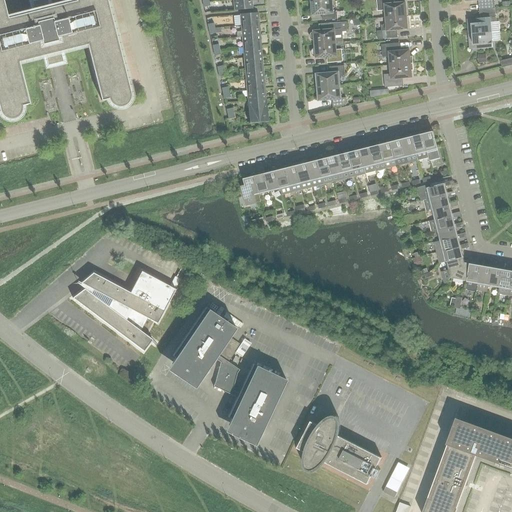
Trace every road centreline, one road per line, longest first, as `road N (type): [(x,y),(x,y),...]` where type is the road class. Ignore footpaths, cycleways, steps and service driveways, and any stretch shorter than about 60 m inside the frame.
road 1 (unclassified): [(275,511),(96,402),(0,328)]
road 2 (tertiary): [(0,218),(297,142)]
road 3 (residential): [(511,256),(475,249),(442,105)]
road 4 (tertiary): [(297,142),(442,105)]
road 5 (residential): [(297,142),(284,0)]
